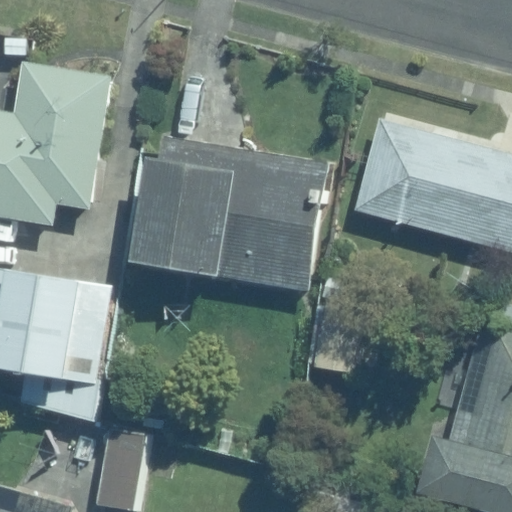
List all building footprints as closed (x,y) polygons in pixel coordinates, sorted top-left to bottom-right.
[(105,223),(125,87),(34,73),(27,122),(0,117),(0,225),(62,235),(64,216),(105,223)] [(511,149),(389,118),(363,220),(511,258),(511,149)] [(341,184),(172,147),(146,266),(315,303),(341,184)] [(104,292),(25,280),(10,380),(89,391),(104,292)] [(511,511),(511,340),(507,339),(483,426),(462,420),(439,501),(481,511),(511,511)] [(148,511),(157,438),(120,434),(111,511),(148,511)]
